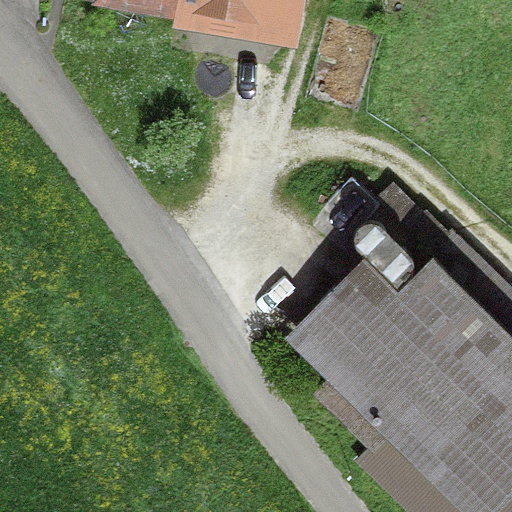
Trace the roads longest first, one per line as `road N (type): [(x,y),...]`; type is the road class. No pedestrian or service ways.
road 1 (unclassified): [(353,511),(0,51)]
road 2 (track): [(511,261),(430,183),(362,161),(307,163),(190,300)]
